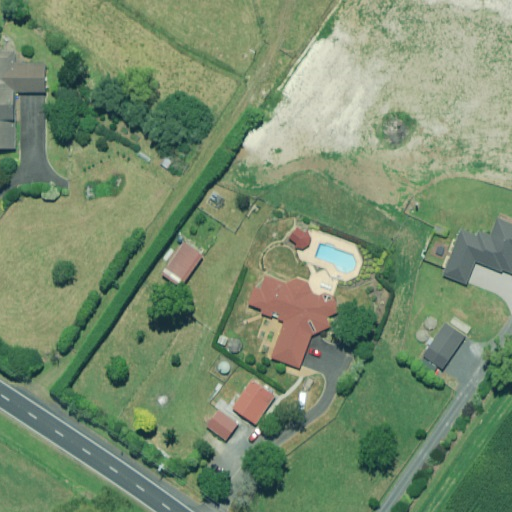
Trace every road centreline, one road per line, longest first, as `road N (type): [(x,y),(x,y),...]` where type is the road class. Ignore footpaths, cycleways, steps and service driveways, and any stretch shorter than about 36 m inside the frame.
road 1 (unknown): [(218,511),(234,478),(333,407),(326,347)]
road 2 (tertiary): [(0,394),(179,511)]
